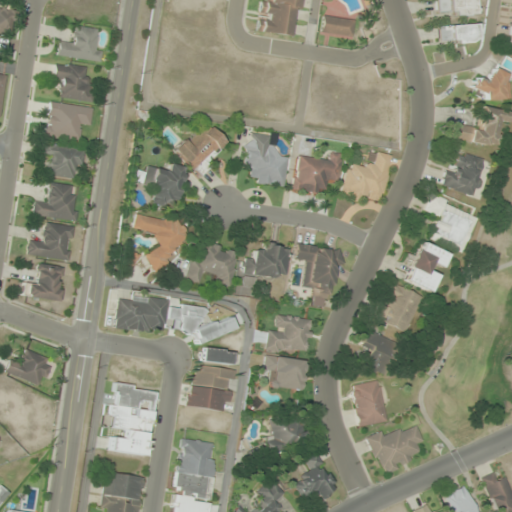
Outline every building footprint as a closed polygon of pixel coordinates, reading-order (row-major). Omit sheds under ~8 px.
[(473,0),(434,0),(435,14),(474,14),(473,0)] [(13,9),(0,7),(0,32),(11,33),(13,9)] [(319,33),(351,36),(353,19),(321,16),(319,33)] [(93,50),(96,28),(72,25),(70,43),(58,41),(56,56),(99,62),(101,51),(93,50)] [(476,43),(476,25),(438,25),(438,43),(476,43)] [(87,102),(91,67),(53,63),(52,79),(60,80),(58,98),(87,102)] [(508,82),(504,82),(504,71),(488,71),(488,79),(470,79),(470,98),(508,98),(508,82)] [(91,107),(47,101),(43,135),(77,140),(79,125),(88,126),(91,107)] [(450,140),(494,147),(498,121),(509,123),(511,111),(477,106),(474,126),(453,123),(450,140)] [(224,143),(206,124),(176,153),(195,172),(224,143)] [(244,166),(249,167),(248,181),(283,185),(286,157),(271,156),(274,136),(247,133),(244,166)] [(72,178),(73,168),(80,169),(83,148),(42,143),(40,156),(48,157),(46,175),(72,178)] [(326,161),(296,156),(290,190),(321,195),(324,179),(336,181),(340,153),(328,151),(326,161)] [(345,164),(338,193),(379,203),(391,156),(369,151),(364,169),(345,164)] [(481,158),(458,152),(453,172),(444,170),(440,187),(472,195),(481,158)] [(153,187),(150,199),(176,206),(185,168),(167,164),(165,171),(145,166),(143,173),(135,171),(133,182),(153,187)] [(31,217),(72,221),(76,185),(46,182),(44,202),(32,201),(31,217)] [(475,214),(427,197),(422,212),(436,217),(427,240),(461,252),(475,214)] [(132,229),(153,232),(148,267),(167,270),(172,239),(179,240),(182,222),(134,214),(132,229)] [(25,255),(67,261),(72,227),(42,222),(39,241),(27,240),(25,255)] [(440,268),(446,253),(418,241),(401,280),(429,292),(436,275),(427,271),(430,264),(440,268)] [(243,257),(241,274),(282,279),(286,245),(260,242),(260,250),(252,249),(251,258),(243,257)] [(236,250),(200,244),(198,258),(188,257),(184,281),(202,284),(202,279),(230,284),(236,250)] [(303,261),(300,288),(329,292),(332,265),(338,265),(340,249),(293,244),(291,260),(303,261)] [(60,266),(36,264),(35,283),(23,282),(21,298),(58,301),(60,266)] [(375,323),(405,334),(420,295),(390,284),(375,323)] [(113,329),(140,331),(144,330),(161,331),(169,330),(191,332),(192,332),(194,342),(233,331),(229,317),(198,326),(202,307),(185,306),(176,308),(166,307),(166,299),(137,297),(126,300),(115,299),(113,329)] [(307,317),(274,317),(274,331),(264,331),(264,351),(307,351),(307,317)] [(384,376),(398,344),(364,329),(357,346),(366,351),(360,366),(384,376)] [(8,360),(3,371),(39,388),(51,361),(23,348),(16,363),(8,360)] [(262,371),(272,372),(271,388),(300,391),(303,360),(263,355),(262,371)] [(225,413),(231,370),(191,364),(184,407),(225,413)] [(356,427),(385,422),(377,380),(348,386),(356,427)] [(114,406),(151,411),(154,388),(111,383),(110,395),(116,396),(114,406)] [(303,415),(268,415),(268,448),(303,447),(303,415)] [(364,437),(381,476),(419,458),(414,445),(422,441),(414,424),(384,437),(381,429),(364,437)] [(145,455),(148,433),(99,426),(96,448),(145,455)] [(178,438),(170,495),(207,500),(215,443),(178,438)] [(319,500),(335,485),(311,458),(306,463),(309,467),(290,485),(303,499),(311,491),(319,500)] [(135,511),(141,477),(103,471),(97,511),(135,511)] [(480,477),(492,511),(503,511),(511,509),(511,499),(504,477),(494,480),(491,473),(480,477)] [(252,495),(260,504),(251,511),(241,511),(237,506),(230,511),(276,511),(269,504),(282,493),(270,479),(252,495)] [(472,511),(466,487),(444,492),(449,511),(472,511)]
